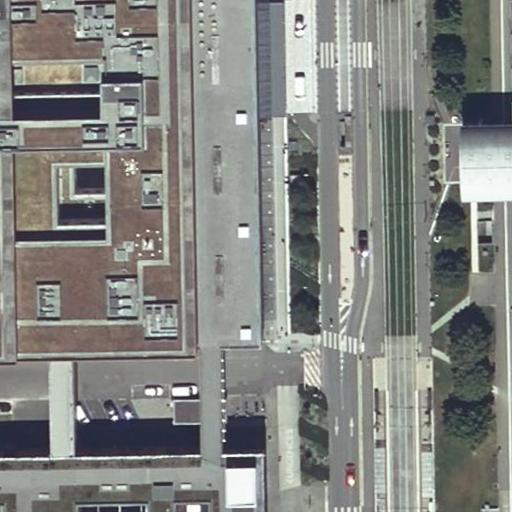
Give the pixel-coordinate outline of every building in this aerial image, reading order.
[(258,1),(258,0),(0,0),(0,339),(53,338),(77,338),(204,336),(213,336),(219,336),(225,336),(263,335),(260,114),(259,58),(258,1)] [(269,0),(262,0),(258,1),(259,58),(260,114),(278,114),(296,114),(296,57),(296,0),(276,1),(269,0)] [(511,118),(500,119),(480,119),(480,153),(481,187),(502,186),(511,186),(511,118)] [(204,373),(205,441),(79,443),(78,376),(77,338),(53,338),(54,377),(56,444),(0,444),(0,453),(215,449),(228,449),(268,448),(268,440),(228,440),(226,372),(225,336),(219,336),(213,336),(204,336),(204,373)] [(381,446),(375,446),(375,491),(382,491),(386,491),(386,446),(381,446)] [(269,511),(268,448),(228,449),(229,511),(269,511)] [(229,511),(228,449),(215,449),(0,453),(0,511),(229,511)] [(426,449),(422,449),(423,495),(427,495),(434,495),(433,449),(426,449)]
